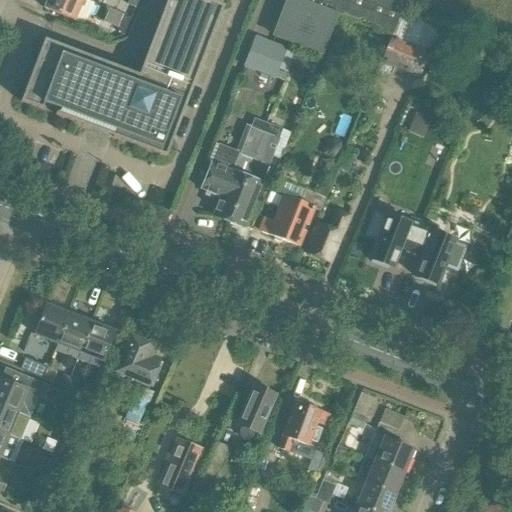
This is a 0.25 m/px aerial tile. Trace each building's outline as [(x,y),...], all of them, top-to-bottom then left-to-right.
[(115,136),(113,136),(113,138),(165,158),(223,7),(203,0),(167,0),(160,19),(164,20),(160,30),(156,28),(138,76),(136,76),(135,78),(137,78),(136,81),(107,70),(108,67),(109,68),(110,66),(44,40),(20,103),(43,111),(44,109),(42,109),(44,105),(59,110),(57,114),(55,114),(55,116),(86,128),(87,126),(86,125),(87,121),(116,132),(115,136)] [(47,0),(44,9),(75,22),(84,0),(47,0)] [(139,0),(128,0),(126,6),(136,9),(139,0)] [(287,0),(273,37),(321,56),(336,16),(392,37),(401,14),(406,0),(287,0)] [(423,23),(401,14),(392,37),(414,46),(423,23)] [(427,53),(390,39),(381,63),(418,77),(427,53)] [(416,113),(408,131),(423,137),(430,119),(416,113)] [(211,165),(201,191),(206,193),(205,197),(213,200),(214,196),(220,198),(212,217),(228,223),(263,134),(266,128),(252,122),(249,129),(248,132),(239,155),(216,146),(214,145),(207,163),(209,164),(211,165)] [(263,134),(228,223),(243,229),(279,140),(281,133),(266,128),(263,134)] [(297,248),(313,208),(320,211),(338,167),(329,164),(317,195),(306,191),(301,203),(270,191),(265,204),(277,208),(271,222),(265,219),(260,233),(274,239),(274,242),(280,244),(283,242),(297,248)] [(331,228),(319,224),(306,254),(330,264),(343,233),(346,224),(349,217),(337,212),(334,220),(331,228)] [(412,253),(423,223),(411,219),(409,224),(388,216),(386,219),(376,215),(367,236),(378,240),(371,260),(373,261),(372,263),(381,267),(382,265),(393,269),(400,249),(412,253)] [(435,228),(423,223),(412,253),(423,257),(415,277),(426,281),(425,284),(435,287),(436,285),(438,286),(445,266),(456,270),(464,249),(454,245),(455,242),(433,233),(435,228)] [(46,305),(34,335),(57,345),(69,315),(46,305)] [(69,315),(57,345),(79,354),(91,323),(84,321),(85,317),(71,311),(69,315)] [(103,363),(115,333),(91,323),(79,354),(103,363)] [(155,349),(132,339),(118,373),(146,385),(151,373),(146,371),(155,349)] [(43,380),(48,368),(25,359),(20,370),(43,380)] [(52,384),(57,372),(48,368),(43,380),(52,384)] [(0,406),(17,413),(29,418),(39,396),(43,398),(47,386),(19,375),(15,385),(0,378),(0,406)] [(81,395),(91,399),(95,388),(86,384),(81,395)] [(253,387),(236,427),(239,428),(238,429),(238,431),(238,432),(238,434),(239,435),(239,436),(240,437),(240,438),(242,439),(244,439),(245,439),(247,439),(248,439),(250,438),(251,437),(252,436),(252,435),(253,434),(259,436),(276,397),(253,387)] [(330,416),(295,403),(277,449),(288,453),(293,441),(308,447),(317,424),(326,427),(330,416)] [(0,406),(0,432),(17,440),(20,441),(29,418),(17,413),(0,406)] [(358,431),(363,419),(352,414),(347,426),(358,431)] [(124,421),(116,443),(134,450),(143,429),(124,421)] [(378,426),(370,444),(364,459),(402,475),(412,451),(396,445),(400,435),(378,426)] [(0,432),(0,458),(9,462),(17,440),(0,432)] [(159,486),(183,496),(201,451),(177,441),(159,486)] [(217,443),(191,504),(203,509),(229,449),(217,443)] [(65,460),(69,451),(55,445),(51,454),(65,460)] [(347,462),(351,452),(337,446),(333,456),(347,462)] [(318,475),(324,455),(314,451),(307,472),(318,475)] [(65,460),(51,454),(42,477),(55,483),(65,460)] [(355,481),(364,484),(364,485),(393,497),(402,475),(364,459),(355,481)] [(328,469),(322,483),(318,492),(329,497),(339,474),(328,469)] [(355,507),(366,511),(386,511),(393,497),(364,485),(355,507)] [(315,501),(326,505),(329,497),(318,492),(315,501)]
